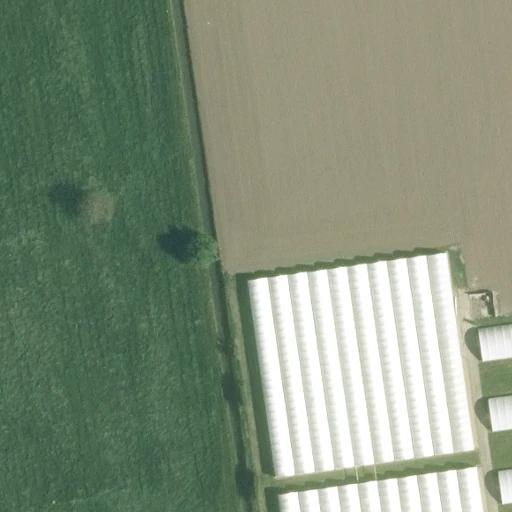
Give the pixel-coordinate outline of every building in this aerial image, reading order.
[(451,253),(248,278),(272,476),(475,452),(451,253)] [(511,323),(477,328),(481,361),(511,356),(511,323)] [(511,394),(487,397),(491,430),(511,427),(511,394)] [(485,511),(480,468),(279,491),(281,511),(485,511)] [(511,468),(498,470),(502,503),(511,501),(511,468)]
